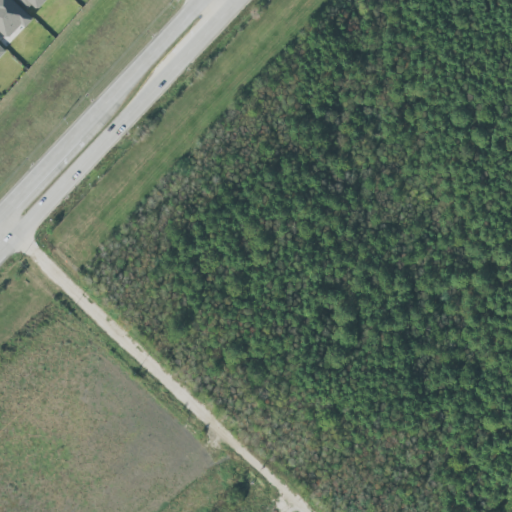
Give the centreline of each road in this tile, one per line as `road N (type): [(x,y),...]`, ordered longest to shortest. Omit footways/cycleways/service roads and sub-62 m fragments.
road 1 (residential): [(310,511),(0,223)]
road 2 (secondary): [(0,253),(241,0)]
road 3 (secondary): [(198,0),(74,134)]
